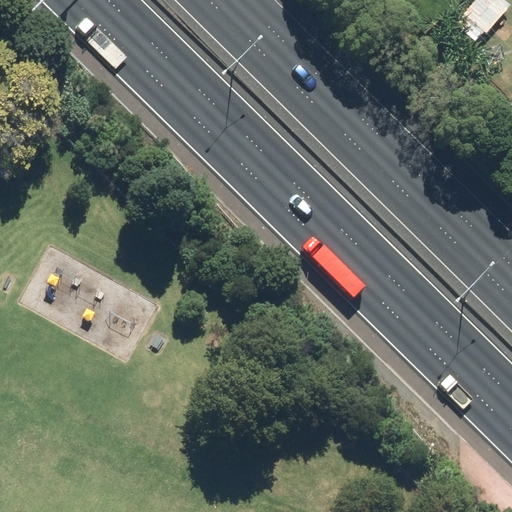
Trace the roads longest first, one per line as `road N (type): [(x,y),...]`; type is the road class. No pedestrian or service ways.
road 1 (motorway): [(511,398),(107,0)]
road 2 (motorway): [(208,0),(511,298)]
